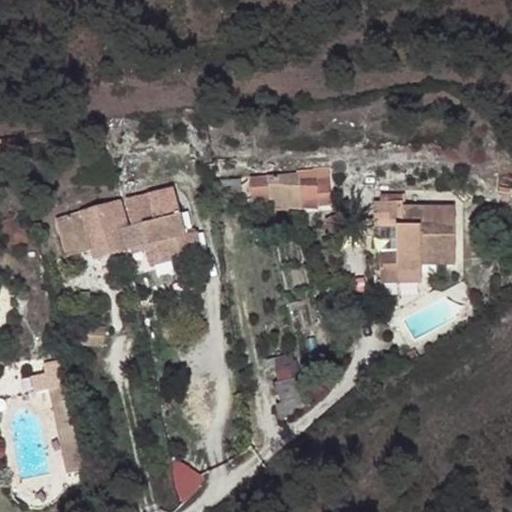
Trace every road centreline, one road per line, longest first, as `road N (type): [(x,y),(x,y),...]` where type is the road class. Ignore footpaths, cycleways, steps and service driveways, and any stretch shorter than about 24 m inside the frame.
road 1 (unclassified): [(192,511),(358,374),(365,356),(349,200)]
road 2 (unclassified): [(191,511),(214,480),(224,395),(208,259)]
road 3 (unclassified): [(154,511),(117,359)]
